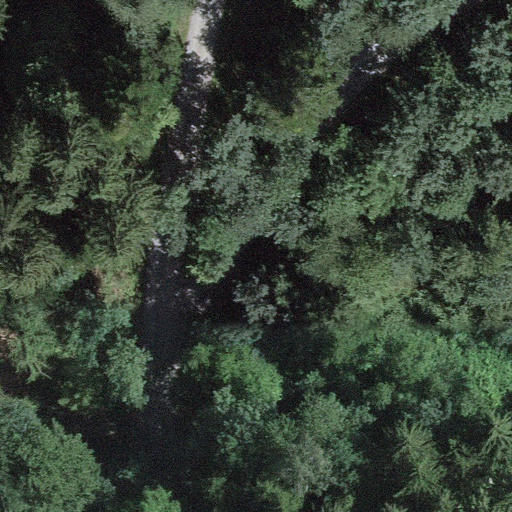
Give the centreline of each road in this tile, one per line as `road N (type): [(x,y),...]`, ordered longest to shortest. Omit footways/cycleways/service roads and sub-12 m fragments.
road 1 (track): [(207,0),(152,369),(164,489),(177,511)]
road 2 (track): [(452,0),(338,95),(152,369)]
